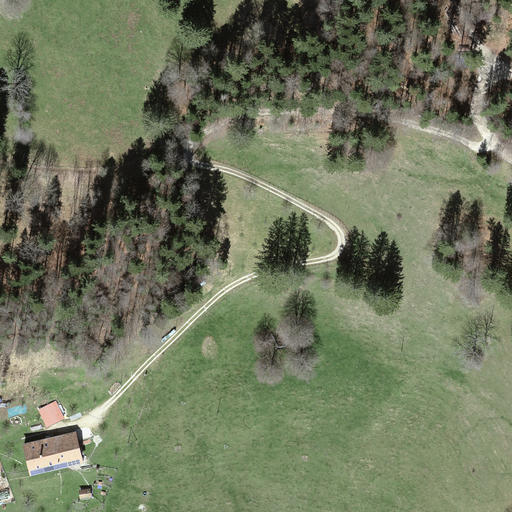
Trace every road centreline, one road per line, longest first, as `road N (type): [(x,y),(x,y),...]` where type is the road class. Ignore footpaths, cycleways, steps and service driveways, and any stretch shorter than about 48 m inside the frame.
road 1 (track): [(76,425),(227,287),(326,259),(341,244),(332,225),(261,184),(193,164),(186,146)]
road 2 (track): [(446,101),(221,109),(186,146)]
road 3 (track): [(511,166),(446,101),(460,88),(511,86)]
